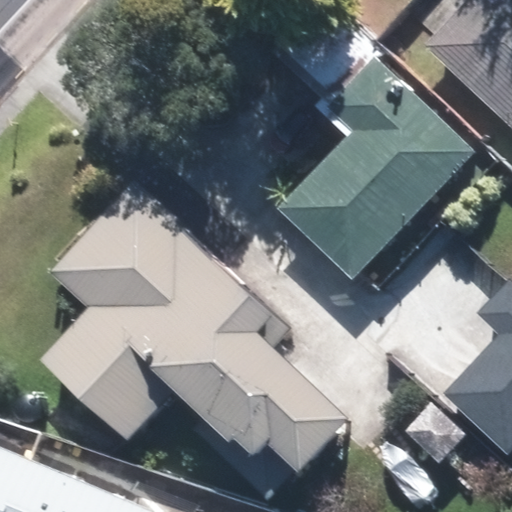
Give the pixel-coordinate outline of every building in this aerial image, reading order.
[(511,115),(511,0),(477,0),(436,44),(511,115)] [(365,274),(486,148),(388,55),(342,103),(371,131),(297,209),(365,274)] [(341,105),(293,61),(182,181),(237,232),(349,113),(341,105)] [(45,279),(82,312),(34,365),(122,446),(171,393),(188,408),(192,404),(253,459),(264,447),(296,476),(348,420),(255,335),(270,319),(129,189),(45,279)] [(511,274),(510,273),(474,311),(498,334),(444,392),(507,452),(511,446),(511,274)] [(449,469),(443,475),(474,505),(496,484),(465,453),(483,435),(445,399),(412,433),(449,469)] [(177,511),(179,510),(0,437),(0,511),(177,511)]
